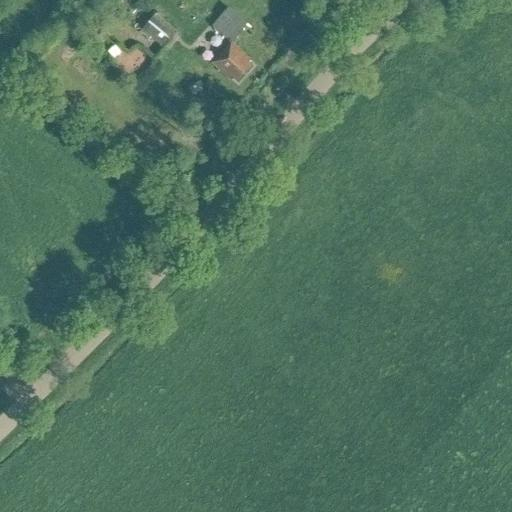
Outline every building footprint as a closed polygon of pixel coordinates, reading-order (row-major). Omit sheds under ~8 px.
[(138,5),(131,0),(112,0),(112,1),(132,14),(138,5)] [(232,2),(216,22),(235,38),(252,19),(232,2)] [(163,47),(177,30),(155,13),(141,29),(163,47)] [(238,80),(250,67),(246,63),(249,60),(230,42),(211,63),(231,80),(234,76),(238,80)] [(131,52),(139,63),(151,55),(143,43),(131,52)]
